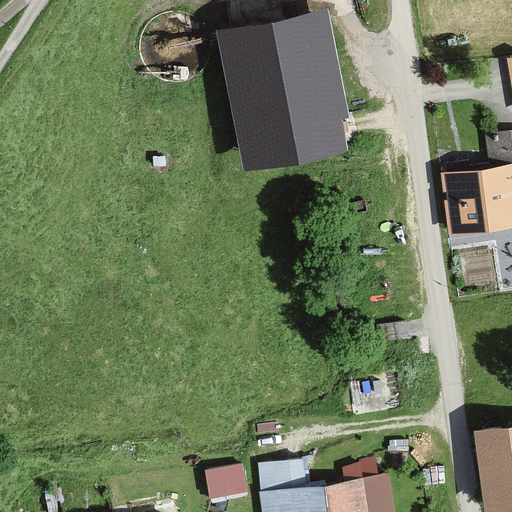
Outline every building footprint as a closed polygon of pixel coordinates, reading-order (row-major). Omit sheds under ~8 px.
[(312,0),(209,22),(239,158),(355,133),(326,0),(312,0)] [(440,161),(449,229),(511,220),(511,127),(482,131),(485,155),(440,161)] [(406,321),(374,323),(375,338),(407,335),(406,321)] [(511,419),(475,423),(482,497),(511,493),(511,419)] [(209,491),(249,488),(247,458),(206,461),(209,491)] [(257,487),(260,511),(389,511),(384,471),(257,487)]
